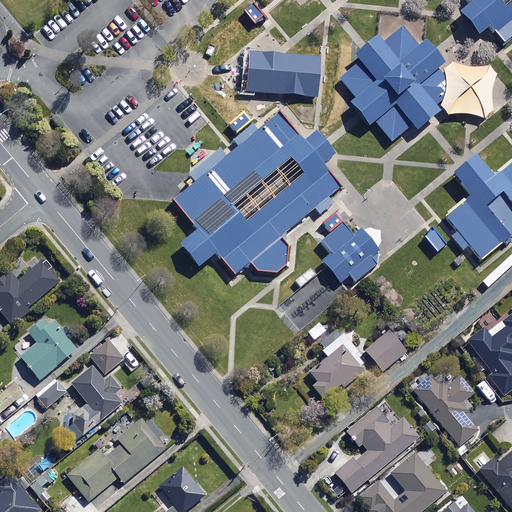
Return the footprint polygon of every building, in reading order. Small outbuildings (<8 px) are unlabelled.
[(511,0),(469,0),(471,3),(461,11),(470,22),(480,34),(490,26),(499,36),(505,45),(511,40),(511,39),(511,0)] [(254,2),(244,10),(256,24),(260,21),(265,19),(267,18),(254,2)] [(356,55),(360,60),(366,67),(353,77),(364,91),(356,97),(353,100),(351,102),(353,105),(359,111),(361,114),(363,117),(370,125),(376,121),(391,140),(399,134),(412,123),(418,130),(424,125),(430,120),(442,111),(436,104),(455,88),(439,69),(446,63),(436,50),(434,48),(426,38),(423,40),(420,43),(404,22),(383,40),(378,34),(376,36),(366,43),(364,45),(360,48),(356,52),(355,53),(356,55)] [(316,97),(318,97),(321,56),(285,53),(249,50),(246,91),(268,93),(280,94),(316,97)] [(354,94),(356,97),(364,91),(353,77),(366,67),(360,60),(356,63),(353,66),(352,66),(340,77),(349,88),(350,90),(354,94)] [(243,111),(228,123),(236,133),(254,118),(243,111)] [(329,156),(312,135),(304,142),(279,112),(265,124),(258,130),(254,125),(253,124),(234,139),(235,140),(239,144),(226,154),(223,150),(220,146),(216,149),(190,171),(188,172),(190,174),(195,180),(173,198),(176,201),(199,228),(181,243),(200,265),(209,258),(211,256),(212,255),(217,262),(222,257),(236,273),(244,266),(248,266),(255,267),(256,267),(258,270),(278,272),(287,263),(289,247),(289,244),(285,240),(286,231),(315,207),(319,212),(333,201),(331,199),(328,195),(340,185),(321,163),(329,156)] [(314,134),(312,135),(329,156),(332,154),(333,153),(325,144),(316,132),(314,134)] [(474,253),(481,261),(503,242),(506,246),(511,240),(509,237),(511,234),(511,161),(499,172),(493,172),(478,154),(477,153),(453,172),(455,174),(472,194),(445,217),(454,228),(457,231),(452,236),(464,250),(469,246),(474,253)] [(335,213),(323,223),(331,233),(343,222),(338,216),(335,213)] [(326,237),(321,241),(331,252),(322,260),(327,266),(340,283),(349,275),(355,282),(377,264),(378,252),(380,250),(362,227),(360,229),(354,234),(343,222),(331,233),(326,237)] [(428,232),(426,237),(438,251),(446,244),(432,226),(431,228),(428,232)] [(511,254),(483,281),(488,287),(511,265),(511,254)] [(454,261),(459,266),(464,261),(463,260),(460,257),(459,256),(454,261)] [(59,282),(42,261),(17,281),(10,273),(0,280),(0,311),(9,323),(59,282)] [(295,280),(300,287),(316,274),(311,268),(295,280)] [(511,313),(502,321),(506,326),(492,337),(484,326),(467,340),(492,373),(489,375),(505,396),(511,389),(511,313)] [(77,348),(48,314),(26,332),(36,343),(19,357),(39,380),(77,348)] [(390,329),(365,350),(383,372),(408,351),(390,329)] [(123,360),(107,340),(88,355),(103,375),(123,360)] [(301,376),(320,400),(360,369),(341,344),(301,376)] [(92,368),(71,385),(86,404),(66,421),(80,437),(120,403),(114,397),(121,391),(110,378),(104,383),(92,368)] [(472,393),(457,374),(441,388),(431,375),(412,391),(458,446),(476,431),(456,406),(472,393)] [(66,392),(58,381),(39,396),(48,407),(66,392)] [(391,428),(375,408),(345,433),(358,448),(361,445),(366,451),(354,462),(351,459),(334,473),(350,493),(416,438),(401,419),(391,428)] [(165,448),(140,417),(115,437),(119,442),(101,456),(98,451),(67,476),(87,502),(117,477),(122,483),(165,448)] [(511,451),(497,463),(494,458),(479,470),(511,511),(511,451)] [(420,511),(445,491),(413,454),(389,474),(404,491),(393,501),(376,481),(357,498),(368,511),(420,511)] [(165,511),(183,511),(205,495),(183,468),(159,487),(173,506),(165,511)] [(0,511),(38,511),(41,510),(13,475),(0,484),(0,486),(3,490),(0,492),(0,511)] [(441,511),(474,511),(467,503),(457,511),(451,504),(441,511)]
